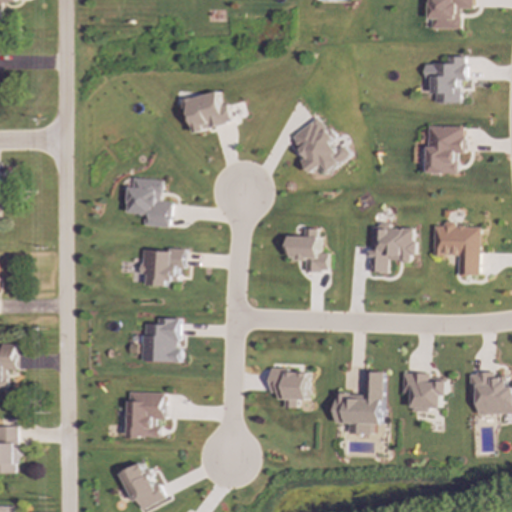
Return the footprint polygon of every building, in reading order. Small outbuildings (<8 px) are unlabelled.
[(17,3),(17,0),(0,0),(0,20),(3,21),(3,3),(17,3)] [(464,29),(464,9),(476,9),(476,0),(434,0),(434,29),(464,29)] [(428,64),(429,78),(437,78),(438,103),(464,103),(464,81),(470,81),(470,57),(452,57),(452,64),(428,64)] [(236,123),(231,104),(224,106),(220,91),(185,101),(190,120),(195,119),(198,132),(236,123)] [(295,137),(304,150),(300,153),(314,173),(323,168),(328,174),(355,156),(347,145),(343,149),(322,118),(295,137)] [(460,174),(460,154),(467,154),(468,127),(432,126),(431,173),(460,174)] [(172,228),(174,202),(163,201),(165,181),(134,178),(131,213),(148,215),(147,226),(172,228)] [(417,229),(392,228),(392,225),(374,225),(373,273),(391,273),(391,261),(416,261),(417,229)] [(484,226),(438,225),(438,256),(463,256),(462,275),(484,276),(484,226)] [(331,272),(332,253),(322,253),(323,237),(293,236),(292,261),(309,261),(308,271),(331,272)] [(145,250),(144,274),(150,274),(150,286),(171,287),(171,281),(182,282),(182,265),(188,265),(189,251),(145,250)] [(145,362),(183,363),(183,349),(184,319),(160,318),(160,325),(146,325),(145,362)] [(18,344),(3,345),(3,349),(0,348),(0,387),(7,388),(6,371),(19,370),(18,344)] [(273,392),(280,392),(280,400),(287,400),(287,408),(301,408),(301,400),(311,401),(312,373),(292,372),(292,369),(274,368),(273,392)] [(386,425),(388,372),(369,372),(368,394),(340,394),(339,423),(352,424),(352,434),(375,434),(376,424),(386,425)] [(511,414),(511,387),(511,377),(498,377),(498,372),(474,373),(474,393),(482,393),(482,415),(511,414)] [(451,396),(451,379),(433,378),(434,373),(407,373),(406,393),(415,394),(415,410),(445,411),(445,396),(451,396)] [(164,420),(167,420),(168,393),(132,393),(132,412),(128,412),(127,421),(132,421),(131,437),(163,438),(164,420)] [(0,427),(0,474),(19,474),(18,427),(0,427)] [(124,472),(141,511),(168,499),(156,472),(149,475),(144,464),(124,472)]
